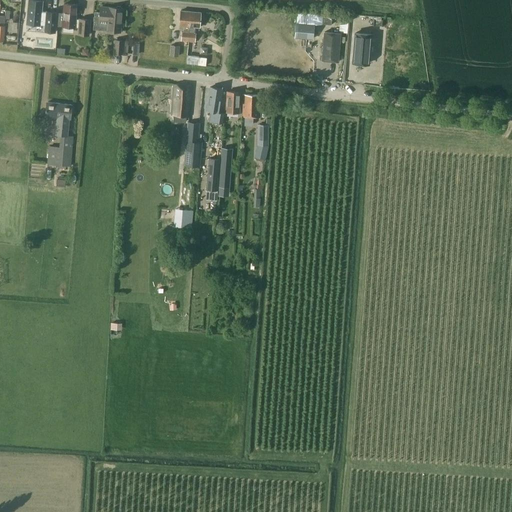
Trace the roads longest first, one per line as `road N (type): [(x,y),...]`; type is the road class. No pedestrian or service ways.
road 1 (unclassified): [(511,115),(224,81)]
road 2 (unclassified): [(224,81),(0,54)]
road 3 (residential): [(224,81),(230,11),(112,0)]
